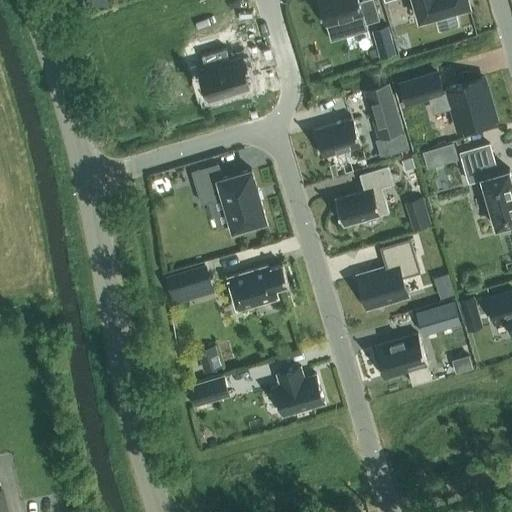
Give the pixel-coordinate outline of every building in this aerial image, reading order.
[(318,0),(325,24),(363,13),(366,23),(380,19),(374,0),(318,0)] [(415,0),(420,17),(469,3),(467,0),(415,0)] [(397,51),(388,24),(371,29),(380,56),(397,51)] [(227,46),(202,54),(206,67),(202,69),(210,96),(251,84),(243,56),(231,60),(227,46)] [(437,71),(401,82),(406,101),(430,94),(434,109),(452,104),(459,129),(495,118),(483,76),(447,86),(447,88),(443,89),(437,71)] [(389,82),(366,89),(380,137),(403,130),(389,82)] [(353,117),(315,128),(323,155),(361,143),(353,117)] [(490,130),(464,136),(466,145),(492,139),(490,130)] [(489,142),(460,150),(469,178),(481,175),(496,225),(511,220),(511,176),(509,166),(497,170),(489,142)] [(251,168),(222,176),(218,163),(193,170),(202,201),(224,195),(233,227),(266,218),(251,168)] [(335,196),(343,223),(389,210),(381,184),(393,180),(388,164),(360,172),(365,188),(335,196)] [(423,195),(409,200),(412,211),(426,206),(423,195)] [(387,266),(358,274),(367,306),(408,294),(402,275),(420,270),(411,237),(381,245),(387,266)] [(268,264),(228,276),(238,308),(278,296),(276,288),(289,283),(283,263),(269,267),(268,264)] [(210,281),(205,264),(168,275),(173,292),(210,281)] [(511,330),(511,289),(487,296),(495,321),(508,317),(511,330)] [(473,296),(459,300),(464,316),(478,311),(473,296)] [(456,298),(416,310),(423,333),(463,321),(456,298)] [(418,332),(375,345),(384,376),(408,369),(413,383),(432,377),(418,332)] [(218,351),(215,344),(207,346),(209,354),(218,351)] [(325,401),(316,372),(304,376),(301,365),(277,372),(281,383),(275,385),(284,414),(325,401)] [(224,373),(188,384),(195,405),(231,394),(224,373)]
